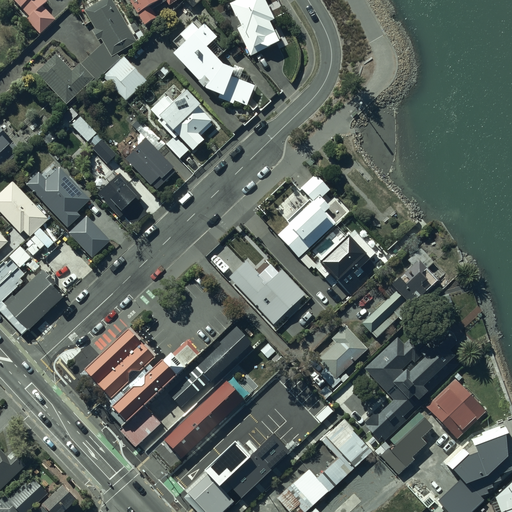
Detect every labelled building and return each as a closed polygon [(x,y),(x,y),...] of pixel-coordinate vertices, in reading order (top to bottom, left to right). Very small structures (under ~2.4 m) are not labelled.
[(12,0),(29,17),(26,21),(40,35),(56,20),(43,7),(48,2),(45,0),(12,0)] [(56,55),(33,75),(63,106),(89,82),(91,84),(117,60),(114,55),(133,43),(107,0),(102,0),(98,3),(96,0),(81,0),(87,9),(84,11),(95,30),(92,32),(98,42),(101,40),(104,43),(81,65),(81,64),(72,72),(56,55)] [(123,0),(133,16),(134,16),(141,27),(154,19),(149,12),(163,2),(167,7),(177,0),(123,0)] [(183,1),(192,11),(201,2),(198,0),(183,0),(183,1)] [(262,0),(245,0),(230,7),(254,58),(271,50),(269,47),(277,44),(286,40),(281,31),(273,34),(269,25),(273,23),(262,0)] [(190,24),(183,30),(168,44),(174,49),(166,56),(192,84),(191,84),(197,91),(198,90),(199,91),(215,98),(215,99),(230,105),(231,102),(243,107),(252,88),(224,76),(225,75),(212,61),(220,53),(209,42),(211,40),(198,26),(195,29),(190,24)] [(125,58),(103,79),(126,104),(149,82),(125,58)] [(161,98),(147,111),(152,118),(151,119),(170,140),(173,138),(186,152),(199,142),(193,136),(208,123),(198,111),(196,112),(179,93),(168,103),(164,98),(162,99),(161,98)] [(77,117),(67,126),(84,143),(94,134),(77,117)] [(155,139),(141,124),(133,131),(137,135),(133,138),(134,146),(132,149),(136,153),(134,155),(130,151),(121,160),(146,187),(148,185),(153,191),(173,172),(155,153),(163,146),(156,138),(155,139)] [(0,167),(16,153),(0,134),(0,167)] [(95,136),(86,144),(98,156),(107,148),(95,136)] [(36,173),(22,186),(64,229),(77,217),(73,214),(87,201),(56,169),(43,181),(36,173)] [(105,184),(93,194),(116,218),(137,198),(113,172),(103,181),(105,184)] [(273,237),(295,260),(334,223),(324,212),(328,208),(319,199),(328,190),(313,175),(297,190),(306,200),(281,224),(283,226),(280,228),(282,229),(273,237)] [(30,235),(31,236),(38,243),(45,250),(53,242),(38,227),(45,220),(9,183),(0,191),(0,216),(17,235),(20,232),(27,238),(30,235)] [(84,218),(66,235),(89,259),(108,242),(87,219),(86,220),(84,218)] [(36,244),(30,237),(23,242),(29,250),(36,244)] [(367,260),(346,237),(313,266),(319,273),(324,269),(337,283),(355,294),(372,278),(358,268),(367,260)] [(23,247),(25,245),(23,243),(21,245),(21,244),(11,254),(15,258),(16,257),(22,263),(25,260),(25,261),(28,259),(27,258),(29,257),(27,254),(28,253),(27,252),(25,253),(23,251),(25,249),(23,247)] [(392,280),(384,288),(405,311),(422,295),(421,293),(431,284),(421,273),(431,264),(418,250),(405,262),(410,267),(394,282),(392,280)] [(0,261),(0,300),(22,279),(19,276),(24,272),(17,264),(10,257),(6,262),(3,259),(0,261)] [(243,261),(226,278),(269,325),(302,296),(279,271),(261,287),(257,284),(261,280),(243,261)] [(42,266),(3,302),(27,327),(62,294),(52,283),(56,280),(42,266)] [(370,313),(358,324),(373,340),(403,311),(389,296),(382,303),(380,301),(368,312),(370,313)] [(451,310),(446,298),(428,305),(433,317),(451,310)] [(83,367),(97,381),(141,340),(128,326),(83,367)] [(250,341),(235,326),(219,341),(220,343),(168,392),(181,406),(250,341)] [(368,349),(346,326),(332,339),(336,343),(319,360),(326,368),(321,373),(334,387),(342,379),(340,376),(368,349)] [(404,329),(362,370),(390,401),(375,415),(373,413),(361,425),(377,443),(402,420),(400,418),(412,407),(410,404),(422,394),(423,396),(455,367),(443,353),(450,347),(437,332),(421,347),(404,329)] [(160,357),(109,403),(123,418),(199,349),(187,336),(162,359),(160,357)] [(141,340),(97,381),(110,395),(154,354),(141,340)] [(426,408),(457,440),(485,412),(454,380),(426,408)] [(226,381),(164,440),(181,459),(243,400),(226,381)] [(121,424),(137,442),(160,421),(144,403),(121,424)] [(438,500),(448,511),(470,511),(484,499),(480,496),(488,493),(487,490),(493,487),(491,484),(502,480),(499,475),(511,469),(511,467),(507,455),(505,434),(507,433),(505,426),(471,438),(476,451),(469,454),(462,449),(447,464),(461,478),(438,500)] [(234,440),(204,469),(237,502),(289,451),(273,433),(249,455),(234,440)] [(11,448),(6,453),(0,446),(0,484),(25,462),(11,448)] [(330,483),(307,459),(285,480),(308,504),(330,483)] [(5,495),(0,499),(0,511),(29,511),(47,494),(34,480),(28,486),(25,483),(9,499),(5,495)] [(413,480),(405,488),(413,496),(422,489),(413,480)] [(63,487),(42,506),(48,511),(66,511),(77,502),(63,487)]
